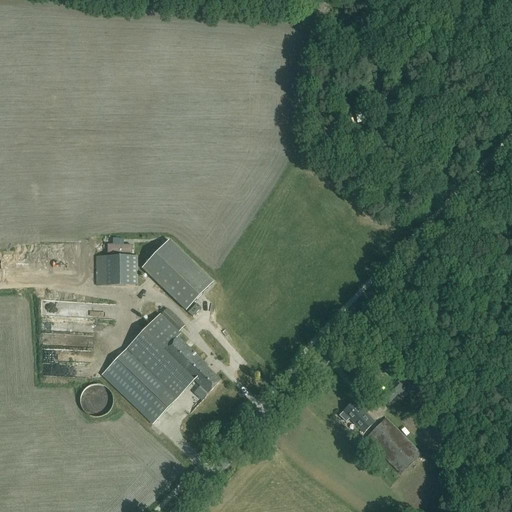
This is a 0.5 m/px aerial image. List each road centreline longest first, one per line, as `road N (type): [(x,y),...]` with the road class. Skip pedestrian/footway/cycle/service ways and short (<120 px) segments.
road 1 (tertiary): [(176,511),(511,164)]
road 2 (unclassified): [(511,32),(338,0)]
